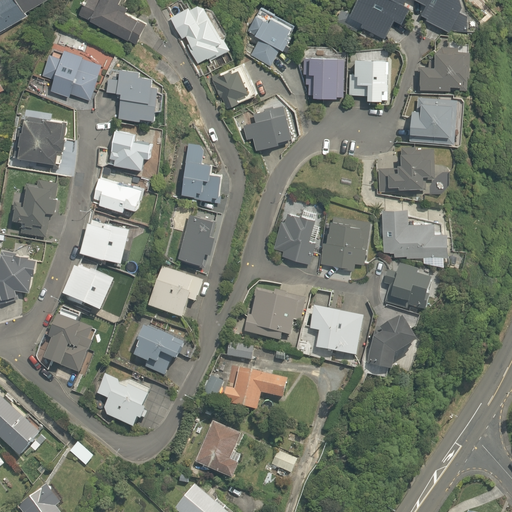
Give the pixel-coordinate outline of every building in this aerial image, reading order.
[(0,0),(0,31),(27,15),(25,11),(44,0),(0,0)] [(84,0),(77,14),(136,44),(146,23),(114,6),(116,0),(84,0)] [(230,47),(201,0),(198,0),(189,5),(185,0),(184,0),(165,12),(195,62),(215,50),(218,54),(230,47)] [(420,14),(449,28),(468,31),(467,13),(456,9),(458,0),(350,0),(344,13),(357,20),(355,24),(360,27),(357,32),(370,39),(373,32),(384,37),(393,18),(400,21),(407,7),(402,5),(404,0),(417,0),(425,4),(420,14)] [(240,49),(269,65),(292,24),(271,13),(259,6),(255,12),(253,11),(246,24),(252,27),(240,49)] [(302,82),(308,83),(308,91),(341,94),(344,47),(311,45),(310,49),(304,49),(302,82)] [(51,77),(49,84),(47,90),(68,97),(70,92),(89,99),(101,65),(79,58),(81,53),(61,46),(58,54),(53,53),(45,75),(51,77)] [(419,62),(418,88),(448,88),(448,82),(461,82),(461,74),(466,75),(466,48),(434,48),(433,62),(419,62)] [(385,71),(387,71),(388,60),(384,60),(384,57),(354,56),(353,72),(349,72),(348,94),(365,95),(364,99),(386,100),(386,96),(387,84),(385,84),(385,71)] [(259,92),(244,60),(219,70),(221,75),(216,77),(230,106),(259,92)] [(161,95),(153,94),(153,85),(148,84),(149,74),(136,73),(136,67),(116,66),(115,77),(106,77),(105,91),(119,92),(118,117),(152,119),(152,109),(160,109),(161,95)] [(412,96),(409,139),(453,142),(457,99),(412,96)] [(256,147),(290,137),(281,104),(251,112),(254,121),(242,124),(246,138),(253,136),(256,147)] [(56,159),(60,119),(21,113),(16,155),(56,159)] [(113,154),(111,163),(142,167),(144,155),(149,156),(151,141),(132,138),(133,130),(112,127),(109,154),(113,154)] [(204,141),(187,140),(182,192),(197,194),(197,197),(210,198),(211,192),(218,193),(220,171),(210,170),(210,162),(202,161),(204,141)] [(382,188),(424,186),(424,196),(452,195),(450,165),(432,166),(431,144),(396,146),(397,165),(380,166),(382,188)] [(144,186),(98,173),(92,194),(98,196),(97,203),(121,210),(123,203),(138,207),(144,186)] [(53,214),(57,180),(39,177),(39,181),(24,180),(22,197),(14,196),(11,224),(21,225),(20,234),(45,237),(47,214),(53,214)] [(285,200),(282,210),(273,246),(284,249),(282,254),(308,260),(311,250),(318,251),(328,211),(285,200)] [(405,207),(381,207),(382,249),(392,249),(392,256),(445,255),(444,228),(431,229),(431,219),(406,220),(405,207)] [(217,219),(191,212),(178,254),(198,261),(202,248),(208,249),(217,219)] [(87,214),(78,250),(120,260),(128,225),(87,214)] [(370,225),(328,219),(321,260),(353,266),(354,260),(364,262),(370,225)] [(30,288),(36,256),(3,251),(0,265),(0,300),(13,295),(15,285),(30,288)] [(435,298),(442,275),(417,267),(398,262),(390,259),(385,276),(393,279),(387,298),(427,310),(431,297),(435,298)] [(76,260),(59,292),(98,310),(113,278),(76,260)] [(203,279),(162,266),(147,304),(181,317),(187,299),(194,302),(203,279)] [(305,301),(254,288),(243,330),(279,340),(281,333),(289,335),(293,320),(299,322),(305,301)] [(79,371),(92,341),(87,339),(93,327),(77,320),(80,313),(59,303),(46,332),(52,335),(44,355),(79,371)] [(363,316),(312,304),(307,327),(318,329),(314,346),(354,355),(363,316)] [(398,313),(378,306),(367,365),(391,370),(394,352),(414,340),(398,313)] [(143,323),(129,357),(167,376),(183,341),(143,323)] [(226,342),(224,356),(251,359),(252,345),(226,342)] [(218,395),(233,363),(219,357),(204,388),(218,395)] [(287,377),(234,364),(229,386),(225,385),(221,400),(256,409),(260,390),(282,395),(287,377)] [(101,366),(82,406),(130,427),(148,387),(101,366)] [(2,393),(0,394),(0,438),(19,456),(42,430),(2,393)] [(240,432),(212,420),(193,463),(229,479),(236,463),(228,460),(240,432)] [(93,456),(77,442),(68,451),(85,465),(93,456)] [(268,463),(270,464),(291,473),(297,458),(275,448),(268,463)] [(229,511),(191,481),(170,507),(175,511),(229,511)] [(48,482),(17,506),(22,511),(59,511),(54,505),(61,500),(48,482)]
